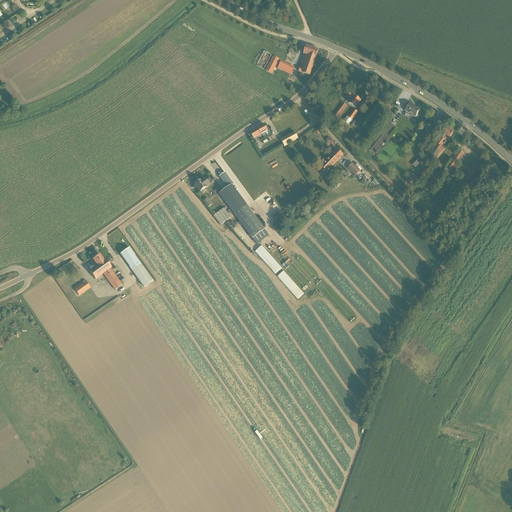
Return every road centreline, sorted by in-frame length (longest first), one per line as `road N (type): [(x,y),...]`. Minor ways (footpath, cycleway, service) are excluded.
road 1 (unclassified): [(28,275),(77,250),(300,94),(336,48)]
road 2 (tertiary): [(511,160),(432,98),(336,48)]
road 3 (tertiary): [(336,48),(223,0)]
